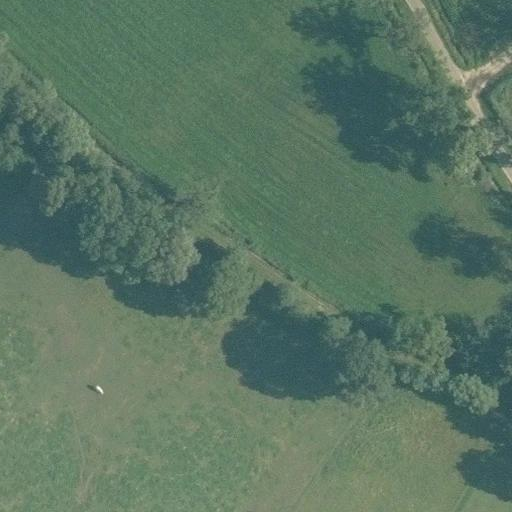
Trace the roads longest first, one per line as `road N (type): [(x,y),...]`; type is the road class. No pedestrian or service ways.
road 1 (track): [(0,67),(99,158),(305,297),(393,351),(511,401)]
road 2 (unclassified): [(511,173),(411,0)]
